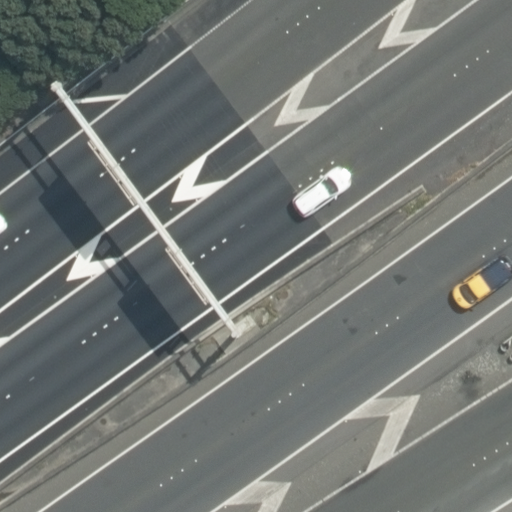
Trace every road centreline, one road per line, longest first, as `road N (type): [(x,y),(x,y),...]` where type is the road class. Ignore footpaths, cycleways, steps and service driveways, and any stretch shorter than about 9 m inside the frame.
road 1 (motorway): [(0,404),(511,29)]
road 2 (motorway): [(511,230),(106,511)]
road 3 (motorway): [(0,252),(334,0)]
road 4 (motorway): [(511,440),(399,511)]
